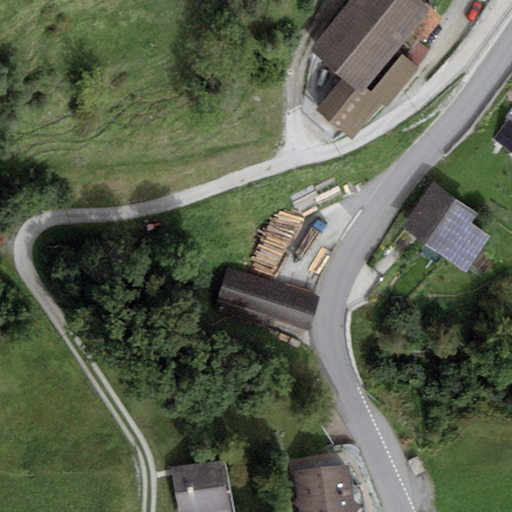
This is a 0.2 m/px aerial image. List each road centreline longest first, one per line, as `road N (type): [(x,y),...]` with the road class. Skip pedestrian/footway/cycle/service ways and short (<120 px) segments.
road 1 (track): [(150,511),(138,441),(28,270),(25,237),(47,224),(132,221),(362,140),(434,92),(504,0)]
road 2 (tertiary): [(511,40),(362,232),(336,279),(334,346),(347,395),(399,511)]
road 3 (track): [(298,161),(297,71),(311,34),(338,0)]
road 4 (track): [(384,125),(462,0)]
